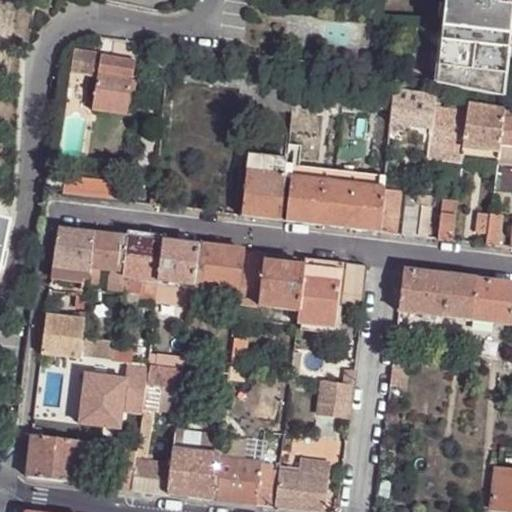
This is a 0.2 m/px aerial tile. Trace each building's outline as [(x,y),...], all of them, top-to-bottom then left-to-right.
[(511,0),(459,0),(460,1),(452,0),(446,0),(437,84),(502,98),(511,21),(511,6),(500,5),(500,0),(511,0)] [(127,118),(134,60),(102,55),(93,112),(127,118)] [(215,79),(216,67),(200,65),(199,67),(198,77),(215,79)] [(273,87),(275,74),(216,67),(215,79),(215,82),(239,86),(237,105),(275,110),(277,87),(273,87)] [(295,89),(296,77),(275,74),(273,87),(277,87),(295,89)] [(391,117),(395,90),(355,84),(332,82),(296,77),(295,89),(293,99),(374,110),(373,115),(391,117)] [(275,110),(292,112),(293,99),(295,89),(277,87),(275,110)] [(434,109),(435,97),(395,90),(391,117),(391,124),(431,130),(434,109)] [(499,145),(505,111),(470,104),(468,113),(463,148),(499,150),(499,145)] [(462,155),(463,148),(468,113),(434,109),(431,130),(429,144),(428,159),(461,163),(462,155)] [(511,110),(505,111),(499,145),(511,146),(511,110)] [(288,144),(287,151),(303,154),(305,145),(288,144)] [(497,161),(511,162),(511,146),(499,145),(499,150),(497,158),(497,161)] [(462,155),(497,158),(499,150),(463,148),(462,155)] [(250,172),(284,176),(286,159),(251,155),(250,172)] [(294,168),(293,179),(334,184),(334,177),(327,176),(328,171),(294,168)] [(285,221),(379,232),(382,209),(383,190),(384,184),(378,184),(377,189),(348,186),(349,174),(339,173),(339,170),(336,169),(336,172),(328,171),(327,176),(334,177),(334,184),(293,179),(290,179),(285,221)] [(242,216),(279,220),(284,176),(250,172),(246,172),(242,216)] [(378,184),(384,184),(385,178),(349,174),(348,186),(377,189),(378,184)] [(71,178),(64,178),(63,192),(63,194),(118,201),(119,184),(71,178)] [(383,190),(382,209),(397,210),(399,191),(383,190)] [(421,210),(421,207),(422,195),(407,193),(405,207),(421,210)] [(438,239),(450,241),(455,204),(450,204),(449,211),(441,210),(438,239)] [(401,235),(417,237),(421,210),(405,207),(401,235)] [(417,237),(426,238),(429,209),(421,207),(421,210),(417,237)] [(379,232),(394,234),(397,210),(382,209),(379,232)] [(489,214),(489,220),(500,222),(501,210),(490,209),(489,214)] [(489,214),(479,213),(477,233),(487,234),(489,220),(489,214)] [(486,245),(497,247),(500,222),(489,220),(487,234),(486,245)] [(0,272),(10,224),(4,223),(0,222),(0,272)] [(59,228),(52,274),(56,275),(56,269),(85,273),(84,278),(88,279),(94,232),(59,228)] [(129,237),(94,232),(88,279),(87,289),(100,290),(102,270),(112,271),(125,271),(129,237)] [(198,245),(129,237),(125,271),(125,277),(142,280),(141,293),(158,295),(160,281),(193,285),(198,245)] [(243,251),(198,245),(193,285),(238,292),(240,283),(243,251)] [(267,254),(243,251),(240,283),(261,286),(264,262),(266,262),(267,254)] [(341,263),(305,258),(304,267),(298,311),(296,323),(297,324),(317,326),(320,301),(336,303),(341,263)] [(298,311),(304,267),(266,262),(264,262),(261,286),(258,306),(298,311)] [(367,266),(341,263),(336,303),(363,306),(367,266)] [(56,275),(84,278),(85,273),(56,269),(56,275)] [(404,270),(398,312),(444,318),(449,275),(404,270)] [(125,277),(125,271),(112,271),(109,277),(108,291),(123,293),(125,277)] [(475,279),(449,275),(444,318),(470,322),(475,279)] [(511,325),(511,282),(475,279),(470,322),(511,327),(511,325)] [(261,286),(240,283),(238,292),(237,303),(237,304),(258,306),(261,286)] [(238,292),(193,285),(191,298),(237,303),(238,292)] [(85,307),(86,295),(69,294),(68,305),(85,307)] [(320,301),(317,326),(332,328),(336,303),(320,301)] [(296,323),(298,311),(258,306),(257,318),(296,323)] [(82,339),(84,320),(46,316),(42,354),(79,358),(82,339)] [(92,340),(82,339),(79,358),(89,359),(92,340)] [(395,351),(393,365),(403,366),(405,352),(395,351)] [(144,355),(117,352),(116,362),(143,365),(144,355)] [(182,369),(183,359),(155,356),(154,366),(182,369)] [(393,365),(391,383),(401,385),(403,366),(393,365)] [(177,406),(182,369),(154,366),(150,366),(148,381),(143,413),(137,453),(136,460),(151,462),(160,412),(162,412),(163,408),(177,409),(177,406)] [(143,413),(148,381),(85,374),(79,424),(119,428),(121,410),(143,413)] [(353,387),(322,384),(318,416),(348,420),(349,419),(353,387)] [(177,409),(172,449),(208,454),(211,430),(209,429),(211,411),(177,406),(177,409)] [(221,430),(222,419),(214,418),(213,429),(221,430)] [(33,479),(76,484),(76,476),(80,442),(31,436),(27,479),(33,479)] [(80,442),(76,476),(99,479),(103,444),(80,442)] [(236,456),(263,457),(263,443),(237,442),(236,456)] [(217,458),(217,454),(208,454),(172,449),(170,465),(167,495),(212,501),(217,458)] [(111,450),(106,488),(131,491),(136,460),(137,453),(111,450)] [(261,463),(217,458),(212,501),(256,505),(261,463)] [(131,491),(167,495),(170,465),(151,462),(136,460),(131,491)] [(256,505),(273,508),(275,490),(269,489),(272,464),(261,463),(256,505)] [(273,508),(307,511),(312,511),(316,475),(297,472),(278,470),(275,490),(273,508)] [(490,511),(511,511),(511,474),(494,472),(490,511)] [(312,511),(322,511),(326,476),(325,476),(316,475),(312,511)]
